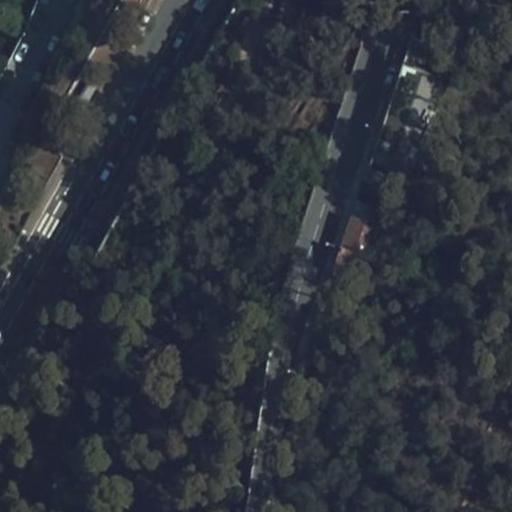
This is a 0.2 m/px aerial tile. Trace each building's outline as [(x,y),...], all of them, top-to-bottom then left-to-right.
[(455,71),(409,39),(362,182),(366,183),(396,192),(455,71)] [(355,202),(349,220),(378,231),(386,213),(355,202)] [(349,220),(333,270),(354,281),(378,231),(349,220)] [(310,338),(308,346),(322,350),(325,341),(310,338)] [(322,350),(308,346),(299,371),(310,375),(322,350)]
